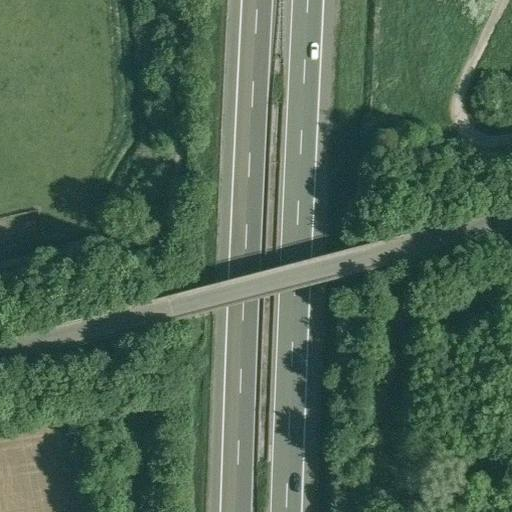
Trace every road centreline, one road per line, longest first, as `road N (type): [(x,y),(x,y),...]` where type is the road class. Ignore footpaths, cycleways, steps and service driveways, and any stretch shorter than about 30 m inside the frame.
road 1 (unclassified): [(0,350),(511,226)]
road 2 (motorway): [(247,0),(224,511)]
road 3 (motorway): [(295,511),(316,0)]
